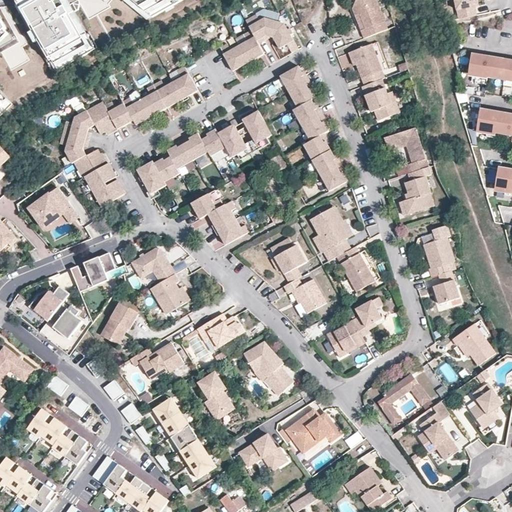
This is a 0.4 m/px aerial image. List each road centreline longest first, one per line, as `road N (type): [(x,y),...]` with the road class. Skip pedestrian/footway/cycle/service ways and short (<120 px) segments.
road 1 (residential): [(343,395),(409,346),(418,330),(320,45),(116,158),(154,227)]
road 2 (residential): [(58,511),(111,439),(112,412),(0,314)]
road 3 (residential): [(154,227),(185,238),(343,395)]
road 4 (residential): [(0,299),(21,277),(154,227)]
road 5 (residential): [(433,511),(343,395)]
